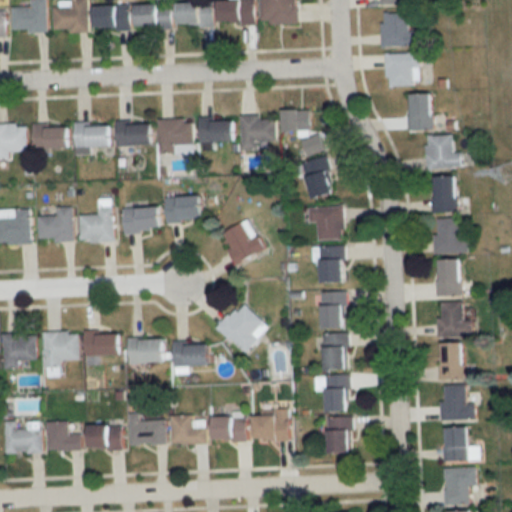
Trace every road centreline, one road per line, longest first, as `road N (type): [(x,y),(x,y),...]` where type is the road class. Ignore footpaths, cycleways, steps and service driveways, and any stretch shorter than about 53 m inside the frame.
road 1 (residential): [(396,484),(0,503),(337,67)]
road 2 (residential): [(397,511),(384,202),(342,91),(333,0)]
road 3 (residential): [(0,293),(177,286)]
